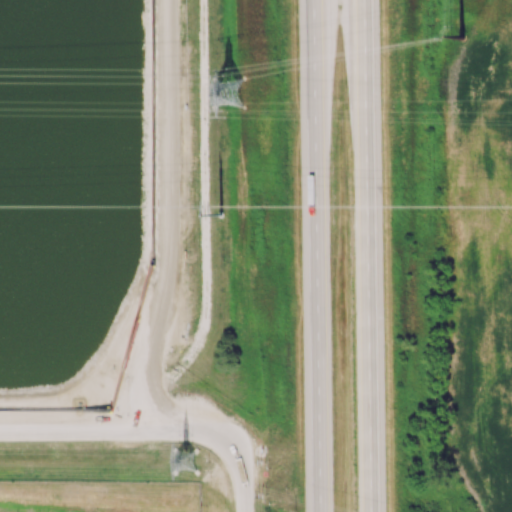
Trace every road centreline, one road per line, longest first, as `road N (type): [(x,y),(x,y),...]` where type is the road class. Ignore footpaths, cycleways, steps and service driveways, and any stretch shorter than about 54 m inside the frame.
road 1 (motorway): [(316,0),(319,511)]
road 2 (motorway): [(374,511),(371,0)]
